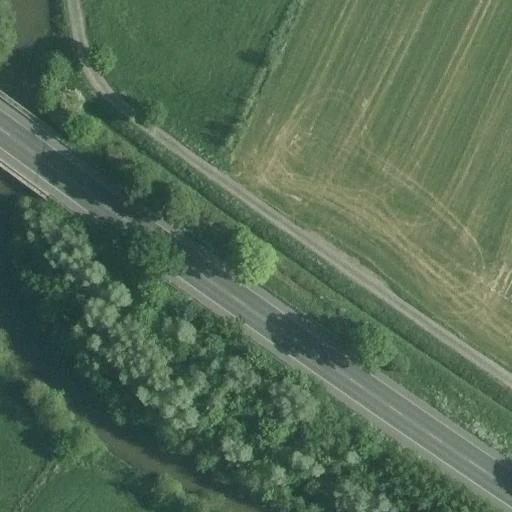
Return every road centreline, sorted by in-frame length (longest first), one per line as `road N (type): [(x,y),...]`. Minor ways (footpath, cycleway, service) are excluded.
road 1 (primary): [(511,488),(244,308),(0,126)]
road 2 (unclassified): [(511,383),(131,119),(96,87),(70,0)]
